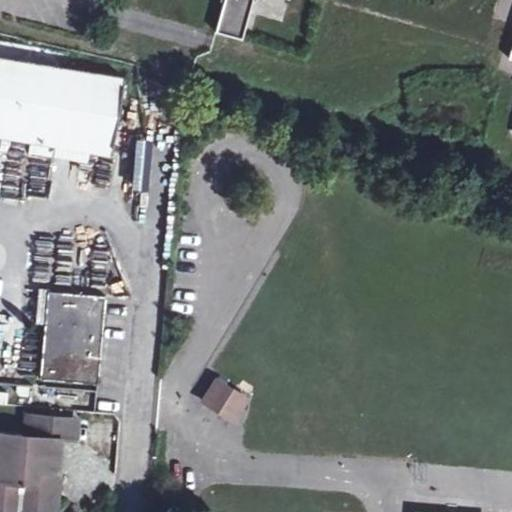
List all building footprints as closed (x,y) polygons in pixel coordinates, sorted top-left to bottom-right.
[(225,0),(217,30),(243,37),(253,0),(225,0)] [(0,125),(107,145),(120,68),(0,45),(0,125)] [(106,287),(49,281),(41,369),(97,374),(106,287)] [(249,389),(218,370),(204,392),(235,411),(249,389)] [(76,413),(26,408),(24,429),(58,432),(73,434),(76,413)] [(24,429),(0,426),(0,511),(7,511),(17,511),(18,504),(49,507),(58,432),(24,429)] [(199,511),(210,511),(210,495),(199,495),(199,511)]
